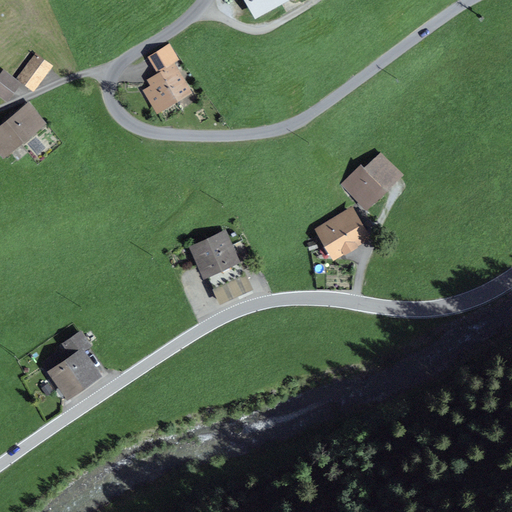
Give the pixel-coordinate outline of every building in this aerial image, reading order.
[(250,0),(256,10),(273,0),(250,0)] [(176,59),(169,46),(151,55),(159,69),(176,59)] [(36,57),(20,78),(33,87),(49,66),(36,57)] [(148,91),(158,108),(188,90),(176,70),(178,69),(175,65),(151,80),(156,87),(148,91)] [(3,74),(0,78),(0,92),(6,97),(16,83),(3,74)] [(28,107),(7,124),(7,123),(4,125),(3,123),(0,125),(0,148),(3,153),(41,122),(28,107)] [(353,194),(364,205),(396,174),(380,158),(366,171),(360,164),(345,180),(356,191),(353,194)] [(336,255),(365,237),(349,210),(319,228),(336,255)] [(226,234),(195,248),(213,288),(244,274),(236,256),(233,258),(226,242),(240,236),(233,220),(222,225),(226,234)] [(220,304),(254,289),(247,274),(213,288),(220,304)] [(59,351),(42,363),(58,384),(60,383),(68,393),(96,374),(79,350),(88,344),(80,333),(64,344),(72,355),(65,360),(59,351)] [(50,386),(46,381),(40,385),(44,391),(50,386)]
